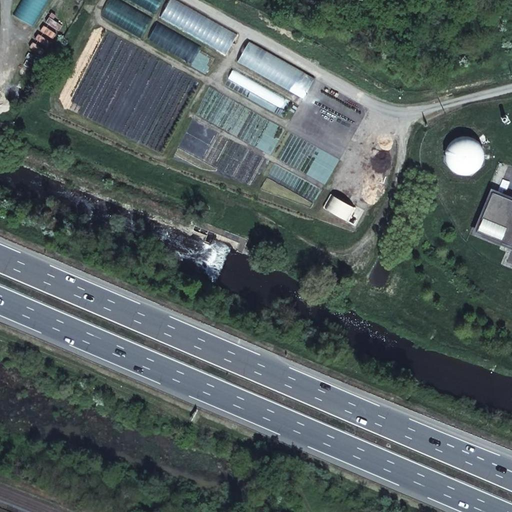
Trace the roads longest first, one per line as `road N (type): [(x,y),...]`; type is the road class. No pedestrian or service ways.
road 1 (motorway): [(511,477),(0,258)]
road 2 (motorway): [(0,300),(498,511)]
